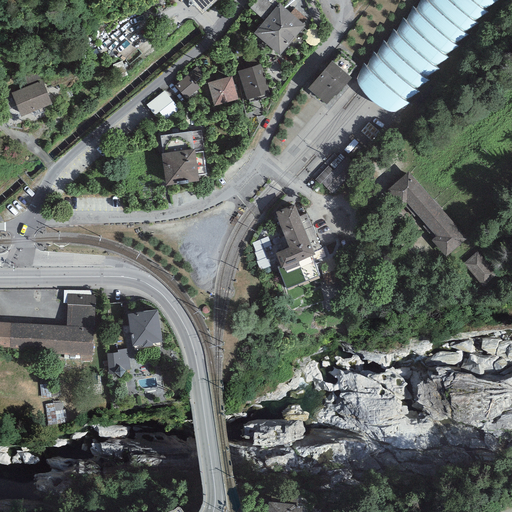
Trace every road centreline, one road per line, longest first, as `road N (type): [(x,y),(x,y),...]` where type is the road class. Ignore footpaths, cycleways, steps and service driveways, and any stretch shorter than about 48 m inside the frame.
road 1 (residential): [(28,223),(163,214),(224,193),(258,158),(296,81),(349,23),(339,0)]
road 2 (residential): [(28,223),(56,168),(204,44),(242,0)]
road 3 (secondary): [(201,399),(182,322),(162,295),(131,278)]
road 4 (secondary): [(131,278),(0,277)]
road 5 (residential): [(20,259),(117,262),(131,278)]
